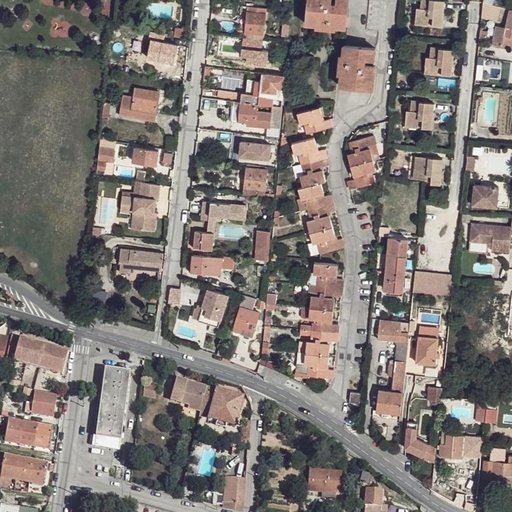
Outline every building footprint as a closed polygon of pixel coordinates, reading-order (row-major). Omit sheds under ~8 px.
[(330,3),(330,0),(308,0),(306,24),(316,25),(317,23),(335,25),(335,27),(346,28),(348,0),(336,0),(337,4),(330,3)] [(417,8),(415,19),(432,20),(432,25),(442,26),(444,0),(441,0),(421,0),(420,8),(417,8)] [(483,2),(482,16),(500,20),(503,7),(483,2)] [(247,11),(245,32),(264,34),(266,13),(265,13),(265,9),(248,7),(248,12),(247,11)] [(497,25),(492,44),(510,48),(511,41),(511,8),(503,7),(500,20),(507,22),(506,27),(497,25)] [(171,30),(170,35),(188,40),(189,32),(176,29),(176,32),(171,30)] [(480,30),(479,38),(487,39),(488,31),(480,30)] [(244,39),(243,55),(261,58),(262,42),(244,39)] [(166,43),(158,75),(170,78),(171,73),(177,74),(183,47),(166,43)] [(365,65),(365,58),(375,60),(376,48),(343,45),(342,55),(344,55),(342,74),(340,74),(339,86),(373,89),(376,66),(374,65),(365,65)] [(426,57),(425,68),(442,70),(442,74),(451,75),(454,49),(431,47),(430,57),(426,57)] [(241,92),(240,102),(272,106),(282,107),(285,75),(262,73),(261,80),(259,95),(248,93),(241,92)] [(249,78),(248,93),(259,95),(261,80),(249,78)] [(125,96),(122,111),(132,113),(131,116),(156,120),(160,91),(135,88),(134,97),(125,96)] [(406,110),(405,122),(422,123),(422,127),(432,128),(434,103),(411,100),(410,110),(406,110)] [(241,104),(239,121),(247,122),(246,125),(270,128),(271,116),(281,117),(282,107),(272,106),(272,112),(256,111),(257,105),(241,104)] [(305,126),(307,134),(313,132),(332,127),(330,118),(324,120),(320,121),(319,118),(323,117),(320,106),(297,112),(300,123),(304,122),(308,121),(310,125),(305,126)] [(271,116),(270,128),(280,128),(281,117),(271,116)] [(348,154),(350,165),(373,159),(369,144),(376,142),(374,135),(349,142),(351,149),(355,148),(356,152),(352,153),(351,153),(348,154)] [(167,137),(166,148),(175,149),(176,137),(167,137)] [(293,155),(296,165),(320,159),(326,157),(324,149),(318,151),(314,152),(313,149),(317,148),(314,137),(309,138),(292,143),(294,154),(293,155)] [(99,146),(97,174),(105,175),(107,162),(113,162),(116,141),(105,139),(104,147),(99,146)] [(268,144),(239,140),(237,155),(267,159),(268,144)] [(376,142),(369,144),(373,159),(380,157),(376,142)] [(135,146),(133,161),(157,165),(159,150),(135,146)] [(164,162),(171,163),(173,154),(165,153),(164,162)] [(416,156),(414,178),(427,180),(428,175),(432,175),(431,180),(431,183),(440,184),(443,159),(416,156)] [(300,175),(303,187),(321,182),(326,181),(323,170),(319,171),(319,168),(322,167),(328,165),(326,157),(320,159),(296,165),(295,165),(298,176),(300,175)] [(347,181),(350,189),(376,182),(373,174),(368,175),(368,172),(373,171),(376,170),(373,159),(350,165),(353,176),(357,175),(358,178),(354,179),(347,181)] [(246,167),(243,193),(265,195),(265,193),(268,170),(246,167)] [(122,194),(121,205),(139,207),(138,211),(136,228),(155,231),(157,216),(154,216),(155,213),(155,210),(156,199),(159,199),(160,184),(144,181),(142,197),(122,194)] [(298,200),(301,211),(308,209),(333,202),(331,194),(325,196),(321,197),(320,194),(324,193),(321,182),(303,187),(298,188),(301,199),(298,200)] [(474,184),(472,204),(497,206),(498,186),(474,184)] [(204,201),(202,219),(210,220),(216,221),(221,222),(221,217),(246,219),(247,206),(204,201)] [(307,221),(310,232),(332,226),(330,215),(326,216),(325,213),(329,212),(335,210),(333,202),(308,209),(310,216),(314,215),(316,219),(311,220),(307,221)] [(131,211),(129,228),(136,228),(138,211),(131,211)] [(511,229),(511,228),(511,223),(511,227),(472,224),(471,242),(487,243),(492,243),(492,247),(491,250),(509,252),(511,229)] [(318,246),(320,253),(345,247),(343,238),(336,240),(333,241),(332,238),(335,236),(332,226),(310,232),(313,243),(321,240),(322,245),(318,246)] [(257,230),(255,259),(268,260),(271,231),(257,230)] [(195,231),(193,247),(213,250),(214,233),(208,232),(195,231)] [(389,237),(385,275),(388,275),(386,290),(403,291),(408,239),(389,237)] [(308,244),(311,255),(320,253),(318,246),(322,245),(321,240),(313,243),(308,244)] [(119,271),(131,273),(131,267),(158,270),(162,270),(163,253),(130,249),(121,248),(119,262),(121,262),(119,271)] [(193,255),(191,272),(221,274),(221,267),(233,268),(234,257),(219,256),(219,257),(193,255)] [(317,277),(316,285),(342,287),(342,279),(337,278),(333,278),(333,275),(337,275),(338,264),(315,262),(313,273),(317,273),(322,274),(322,278),(317,277)] [(455,276),(415,271),(413,291),(420,292),(453,295),(454,282),(454,278),(455,276)] [(311,295),(310,307),(334,309),(335,298),(331,298),(331,295),(335,295),(341,296),(342,287),(316,285),(309,284),(308,294),(311,295)] [(180,288),(170,287),(168,302),(178,304),(180,288)] [(209,288),(203,306),(198,305),(197,309),(196,309),(193,317),(199,319),(201,314),(210,318),(208,323),(219,326),(229,294),(209,288)] [(149,293),(149,301),(156,302),(157,294),(149,293)] [(268,293),(267,303),(275,304),(276,294),(268,293)] [(242,298),(233,330),(241,332),(242,327),(255,331),(260,312),(254,311),(256,302),(242,298)] [(301,317),(309,318),(310,307),(302,307),(301,317)] [(312,325),(312,330),(338,333),(339,324),(332,324),(328,323),(329,320),(333,320),(334,309),(310,307),(309,318),(318,319),(317,322),(313,322),(312,325)] [(199,319),(198,321),(208,323),(210,318),(201,314),(199,319)] [(379,389),(376,411),(383,412),(401,414),(410,323),(380,319),(378,339),(397,340),(395,360),(390,359),(389,364),(394,365),(392,390),(379,389)] [(241,332),(240,333),(253,337),(255,331),(242,327),(241,332)] [(307,340),(306,352),(329,355),(330,343),(326,342),(327,340),(330,340),(337,341),(338,333),(312,330),(311,335),(311,337),(316,338),(316,341),(307,340)] [(0,365),(4,366),(5,355),(9,338),(0,335),(0,365)] [(418,335),(416,362),(436,364),(439,337),(418,335)] [(12,336),(6,359),(62,375),(69,352),(12,336)] [(309,367),(308,375),(333,378),(334,370),(327,369),(324,368),(324,365),(328,365),(329,355),(306,352),(304,363),(309,364),(313,364),(313,368),(309,367)] [(232,355),(224,353),(224,356),(223,360),(230,362),(232,355)] [(93,436),(96,437),(105,368),(102,368),(93,436)] [(105,368),(96,437),(108,438),(121,440),(130,372),(105,368)] [(176,378),(170,400),(189,406),(188,409),(200,412),(207,387),(176,378)] [(161,386),(144,384),(143,397),(160,399),(161,386)] [(200,412),(199,415),(208,418),(208,419),(217,421),(226,424),(235,426),(243,397),(207,387),(200,412)] [(35,392),(31,414),(53,418),(57,396),(35,392)] [(351,392),(350,402),(360,403),(361,393),(351,392)] [(477,407),(476,421),(485,421),(487,408),(477,407)] [(418,420),(408,419),(405,448),(434,462),(436,445),(416,436),(418,420)] [(9,420),(5,441),(50,449),(53,428),(9,420)] [(217,421),(214,433),(222,435),(226,424),(217,421)] [(443,430),(441,456),(463,458),(465,436),(446,434),(446,430),(443,430)] [(96,437),(96,444),(107,445),(108,438),(96,437)] [(485,461),(483,477),(491,478),(492,472),(511,474),(511,463),(508,463),(504,463),(506,448),(491,447),(490,462),(485,461)] [(4,456),(1,477),(16,480),(29,482),(45,485),(49,464),(4,456)] [(309,470),(308,491),(322,492),(336,493),(336,486),(341,486),(341,472),(309,470)] [(362,473),(360,483),(367,485),(369,475),(362,473)] [(226,477),(223,503),(227,503),(226,509),(236,511),(243,511),(246,479),(226,477)] [(369,511),(368,511),(380,511),(381,505),(382,491),(366,489),(365,511),(369,511)]
